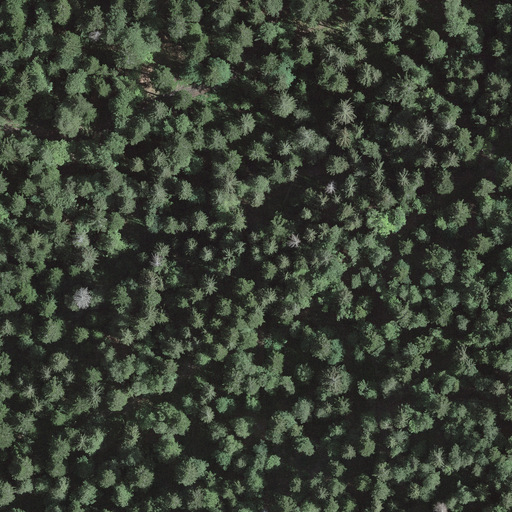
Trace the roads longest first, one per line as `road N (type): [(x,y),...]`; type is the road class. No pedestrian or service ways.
road 1 (track): [(0,440),(139,405),(272,338),(410,220),(472,183),(511,139)]
road 2 (track): [(0,226),(76,161),(71,141),(0,127)]
